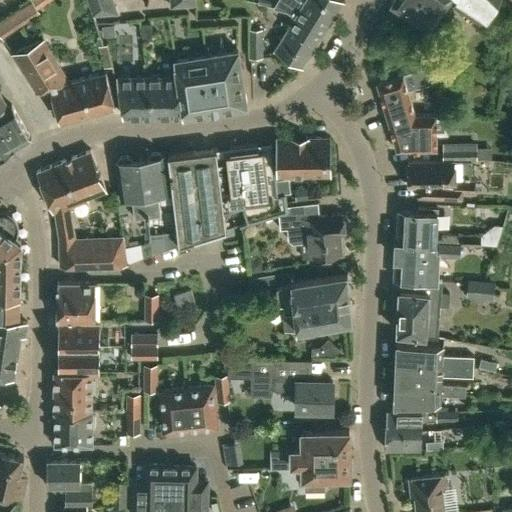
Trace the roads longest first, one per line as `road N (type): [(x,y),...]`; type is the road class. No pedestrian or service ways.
road 1 (residential): [(381,511),(367,393),(372,213),(354,148),(317,88)]
road 2 (residential): [(187,337),(223,334),(217,265),(39,273)]
road 3 (residential): [(55,144),(114,131),(257,124),(317,88)]
road 4 (residential): [(36,448),(145,447),(234,432)]
road 5 (residential): [(37,426),(39,273)]
